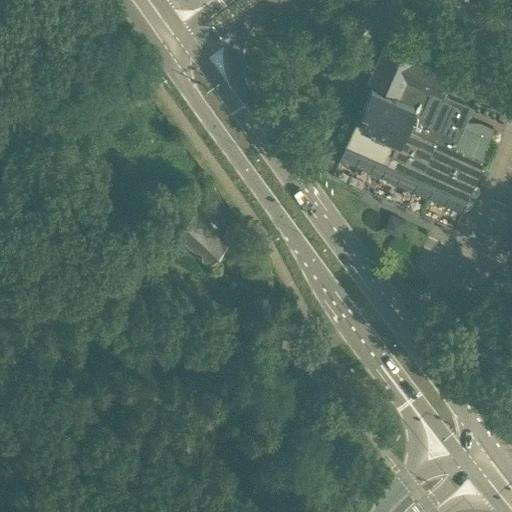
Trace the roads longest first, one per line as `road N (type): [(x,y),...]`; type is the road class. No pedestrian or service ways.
road 1 (secondary): [(483,443),(198,55)]
road 2 (secondary): [(166,59),(345,319),(444,445)]
road 3 (track): [(0,181),(285,345),(345,319)]
